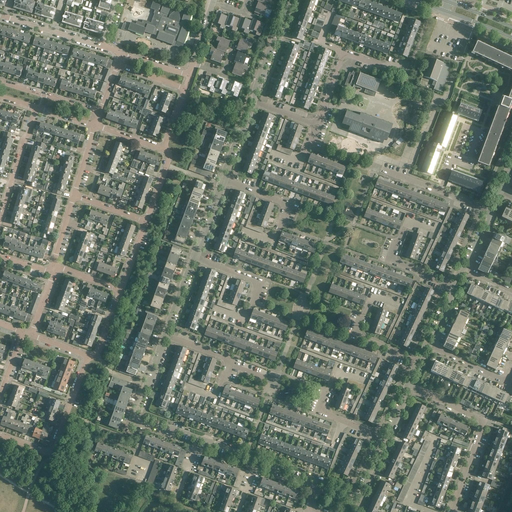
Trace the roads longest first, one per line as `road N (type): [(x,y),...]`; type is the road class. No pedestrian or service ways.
road 1 (residential): [(450,511),(484,419),(407,382)]
road 2 (residential): [(164,148),(183,89),(117,64)]
